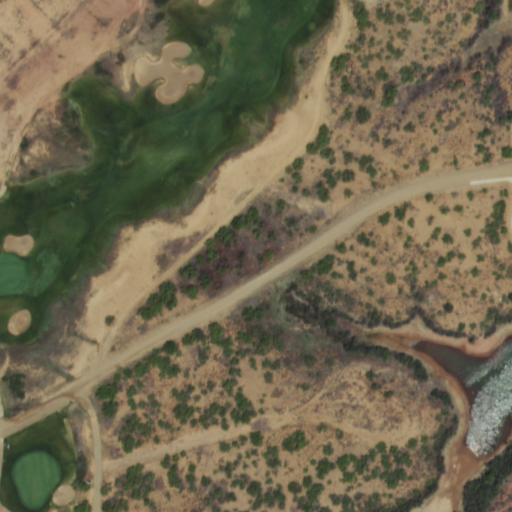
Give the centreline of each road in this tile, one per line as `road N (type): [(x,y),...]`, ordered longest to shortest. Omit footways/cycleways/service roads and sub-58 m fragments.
road 1 (residential): [(511,171),(385,200),(268,277),(0,426)]
road 2 (track): [(144,0),(134,32),(27,125),(0,194)]
